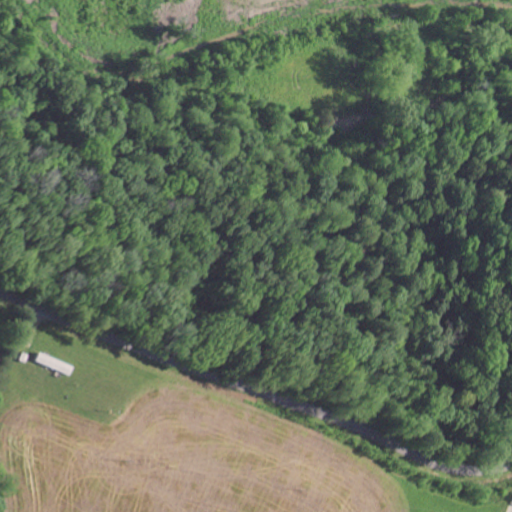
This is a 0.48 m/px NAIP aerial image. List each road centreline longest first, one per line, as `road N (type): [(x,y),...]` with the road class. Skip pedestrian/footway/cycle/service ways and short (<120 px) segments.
road 1 (residential): [(0,295),(433,463),(481,470),(511,461)]
road 2 (residential): [(0,59),(85,94),(307,127),(344,127),(511,71)]
